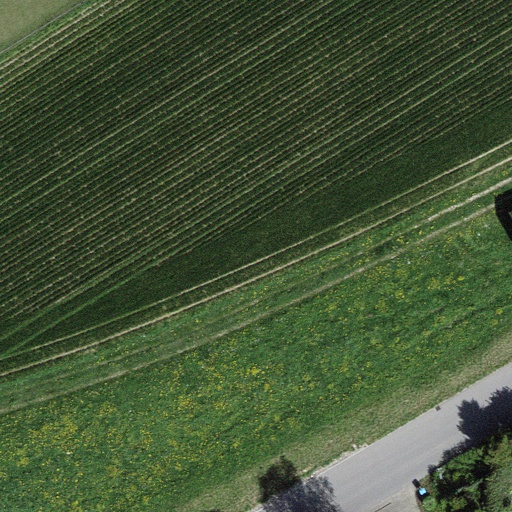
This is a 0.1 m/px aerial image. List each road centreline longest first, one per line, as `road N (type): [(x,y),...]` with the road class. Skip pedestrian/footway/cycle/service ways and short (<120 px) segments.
road 1 (track): [(0,403),(177,341),(511,183)]
road 2 (residential): [(309,511),(511,393)]
